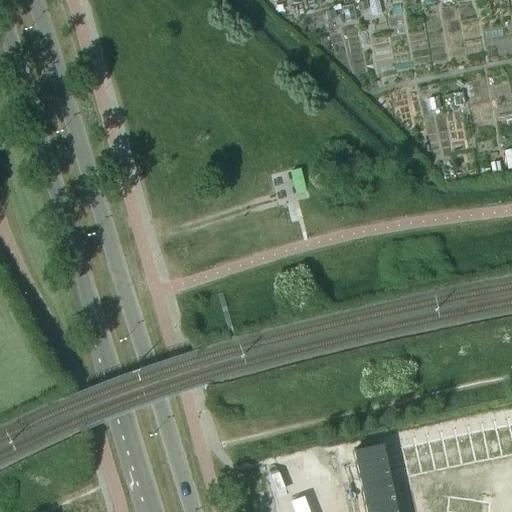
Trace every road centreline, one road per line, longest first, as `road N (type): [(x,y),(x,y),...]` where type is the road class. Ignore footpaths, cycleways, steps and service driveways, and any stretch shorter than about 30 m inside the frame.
road 1 (tertiary): [(191,511),(32,0)]
road 2 (tertiary): [(0,12),(154,511)]
